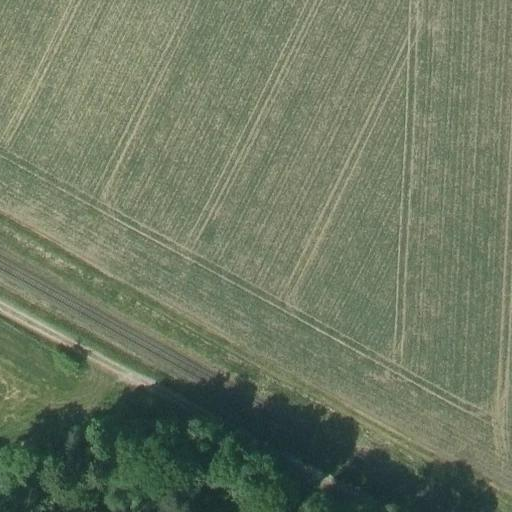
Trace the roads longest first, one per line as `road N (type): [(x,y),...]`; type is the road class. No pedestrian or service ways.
road 1 (track): [(511,501),(0,220)]
road 2 (track): [(376,511),(0,304)]
